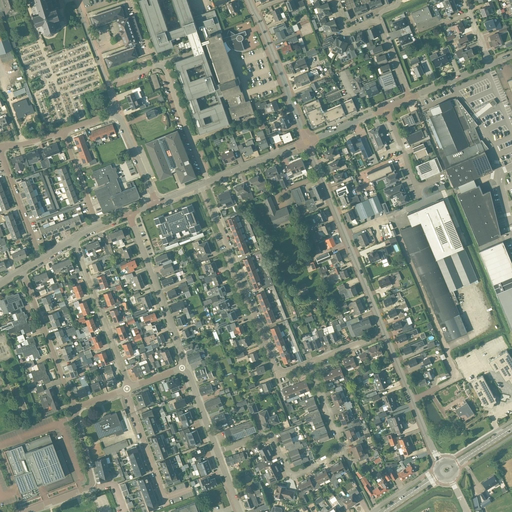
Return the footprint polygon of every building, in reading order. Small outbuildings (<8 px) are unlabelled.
[(0,0),(4,8),(6,14),(18,10),(16,4),(15,0),(0,0)] [(28,0),(29,1),(30,5),(30,6),(31,6),(32,10),(31,10),(32,11),(32,10),(33,14),(32,15),(32,14),(31,14),(31,15),(31,16),(32,16),(34,24),(34,25),(35,25),(35,26),(35,25),(36,24),(38,31),(38,32),(38,33),(39,33),(40,32),(40,31),(42,31),(44,35),(44,36),(44,35),(48,36),(48,37),(49,37),(49,36),(53,35),(54,35),(53,34),(55,31),(56,31),(56,30),(56,29),(60,27),(61,26),(61,25),(63,24),(61,16),(60,16),(57,7),(64,5),(62,0),(28,0)] [(246,34),(245,30),(243,31),(238,33),(235,34),(229,30),(227,33),(227,37),(222,39),(222,38),(223,38),(221,33),(222,32),(215,10),(193,17),(187,0),(173,0),(182,26),(169,30),(158,0),(149,0),(151,4),(149,4),(147,0),(139,0),(157,51),(174,45),(171,39),(176,37),(177,39),(180,38),(180,36),(187,33),(190,41),(195,55),(174,62),(200,134),(229,123),(220,96),(224,95),(225,97),(227,97),(231,107),(230,108),(233,118),(234,117),(236,121),(240,119),(239,116),(253,111),(249,101),(246,102),(239,83),(240,82),(238,76),(237,77),(227,49),(228,48),(229,47),(230,48),(231,49),(232,49),(233,48),(234,49),(237,50),(240,50),(244,49),(241,40),(242,40),(242,39),(243,39),(243,38),(243,37),(243,36),(243,35),(246,34)] [(228,2),(227,0),(220,0),(214,2),(216,8),(223,5),(223,4),(228,2)] [(296,8),(292,0),(291,0),(286,2),(289,10),(290,10),(291,12),(296,10),(295,8),(296,8)] [(370,10),(365,0),(361,0),(363,4),(359,6),(362,13),(370,10)] [(377,7),(374,0),(373,0),(371,1),(370,0),(365,0),(370,10),(377,7)] [(237,6),(235,1),(228,3),(229,5),(227,6),(229,9),(230,9),(232,13),(240,10),(238,6),(237,6)] [(354,1),(350,3),(355,16),(362,13),(359,6),(356,7),(354,1)] [(493,7),(491,1),(486,2),(488,6),(480,9),(479,10),(480,13),(481,13),(483,16),(490,14),(489,9),(490,9),(489,8),(493,7)] [(320,6),(319,3),(314,5),(315,8),(317,7),(319,13),(330,9),(327,3),(320,6)] [(348,19),(355,16),(350,3),(346,5),(348,10),(345,12),(348,19)] [(455,3),(444,8),(445,10),(448,9),(449,12),(447,13),(448,16),(454,14),(453,11),(457,10),(455,3)] [(118,17),(120,20),(125,19),(124,16),(127,14),(124,4),(120,6),(120,7),(92,17),(95,25),(100,23),(100,24),(105,22),(105,21),(109,20),(109,21),(114,19),(114,18),(118,17)] [(432,18),(430,11),(427,6),(411,13),(416,25),(432,18)] [(278,9),(272,11),(276,21),(281,19),(282,22),(287,20),(286,17),(284,12),(280,14),(278,9)] [(317,14),(320,22),(326,20),(325,17),(332,14),(330,9),(319,13),(317,14)] [(126,46),(132,44),(137,42),(143,40),(134,15),(125,19),(120,20),(118,21),(121,30),(120,30),(121,33),(122,33),(126,45),(126,46)] [(406,27),(407,30),(410,29),(409,26),(406,27),(403,19),(393,23),(396,31),(406,27)] [(494,23),(493,19),(485,22),(487,30),(495,27),(496,30),(502,28),(499,21),(494,23)] [(323,30),(326,29),(336,25),(334,20),(327,23),(326,20),(320,22),(321,25),(323,30)] [(0,53),(12,50),(1,22),(0,22),(0,53)] [(461,22),(450,27),(452,30),(456,28),(457,32),(458,32),(464,29),(461,22)] [(294,32),(292,26),(287,28),(285,23),(278,26),(277,26),(274,27),(279,40),(286,37),(285,34),(288,32),(289,34),(294,32)] [(327,38),(327,39),(332,36),(331,34),(338,31),(336,25),(326,29),(328,35),(325,36),(327,38)] [(374,27),(368,30),(370,35),(367,36),(369,41),(371,46),(374,45),(373,45),(371,38),(377,36),(374,27)] [(410,29),(407,30),(408,33),(398,37),(401,45),(412,41),(409,33),(411,32),(410,29)] [(366,43),(367,47),(371,46),(369,41),(366,42),(362,32),(356,34),(360,45),(366,43)] [(354,43),(351,45),(353,50),(356,49),(355,47),(360,45),(356,34),(351,36),(354,43)] [(501,44),(498,34),(490,36),(487,37),(490,47),(494,46),(495,49),(500,47),(499,45),(501,44)] [(328,42),(322,44),(324,48),(331,45),(333,46),(332,49),(337,51),(342,41),(336,38),(335,40),(334,40),(332,36),(327,39),(328,41),(328,42)] [(459,37),(453,39),(454,42),(456,41),(457,44),(459,48),(462,47),(462,46),(466,44),(465,43),(469,42),(469,41),(469,40),(469,39),(468,39),(467,38),(466,36),(460,39),(459,37)] [(298,39),(301,45),(304,53),(307,52),(304,44),(302,38),(298,39)] [(292,50),(288,41),(284,43),(286,46),(281,48),(284,54),(292,50)] [(342,41),(337,51),(342,53),(344,51),(346,52),(348,57),(345,58),(346,61),(353,58),(350,51),(353,50),(351,45),(347,46),(346,45),(347,43),(342,41)] [(374,45),(371,46),(367,47),(369,50),(373,49),(375,55),(379,54),(384,52),(381,45),(376,47),(375,44),(373,45),(374,45)] [(128,59),(132,58),(133,58),(141,55),(138,47),(106,58),(109,66),(113,64),(114,65),(119,63),(119,62),(123,61),(123,62),(128,60),(128,59)] [(438,57),(436,53),(430,56),(432,60),(433,60),(435,62),(434,63),(435,65),(436,66),(440,65),(440,67),(446,65),(445,63),(448,61),(446,56),(451,54),(448,47),(441,50),(443,55),(438,57)] [(317,54),(315,49),(306,52),(309,58),(317,54)] [(456,52),(453,53),(455,58),(458,57),(460,62),(465,60),(474,56),(471,49),(463,52),(462,49),(456,52)] [(14,57),(12,50),(0,53),(0,57),(2,62),(14,57)] [(380,57),(379,54),(375,55),(379,64),(382,63),(387,61),(385,55),(380,57)] [(420,61),(418,57),(411,61),(413,65),(413,64),(415,67),(413,67),(418,76),(424,73),(420,64),(419,65),(418,62),(420,61)] [(308,67),(304,58),(293,63),(293,62),(289,64),(293,73),(297,72),(297,71),(308,67)] [(382,63),(379,64),(383,74),(391,70),(388,64),(383,66),(382,63)] [(309,77),(318,73),(317,69),(307,73),(307,72),(298,76),(298,77),(294,79),(295,82),(309,77)] [(385,74),(379,76),(384,91),(397,86),(393,76),(391,72),(385,74)] [(150,75),(154,89),(160,87),(156,73),(150,75)] [(320,77),(318,73),(309,77),(295,82),(297,86),(301,85),(301,86),(311,82),(311,81),(320,77)] [(326,81),(325,78),(311,84),(314,90),(319,87),(318,85),(323,83),(323,82),(326,81)] [(360,79),(354,81),(358,90),(359,93),(359,92),(363,91),(359,82),(361,82),(360,79)] [(369,97),(374,95),(377,94),(379,93),(375,83),(368,86),(369,88),(364,90),(366,95),(367,94),(367,95),(368,95),(369,97)] [(134,93),(127,96),(130,102),(137,99),(141,98),(138,92),(139,91),(141,91),(139,87),(133,90),(134,93)] [(24,88),(13,92),(14,96),(25,92),(24,88)] [(315,97),(313,94),(312,94),(310,95),(309,93),(312,92),(311,88),(307,90),(307,92),(301,94),(304,102),(315,97)] [(338,88),(323,94),(324,97),(339,90),(338,88)] [(340,92),(325,98),(327,103),(342,97),(340,92)] [(137,99),(130,102),(132,109),(139,106),(141,109),(146,107),(145,103),(143,104),(141,98),(137,99)] [(455,98),(422,113),(425,120),(427,119),(440,148),(437,150),(441,159),(441,158),(446,168),(485,151),(484,151),(486,149),(488,148),(482,139),(480,140),(475,128),(478,125),(474,120),(472,118),(470,117),(455,98)] [(31,113),(28,106),(27,106),(26,103),(27,103),(26,99),(12,104),(18,118),(26,115),(25,114),(27,113),(28,114),(31,113)] [(318,99),(303,105),(305,110),(306,109),(307,111),(306,112),(306,113),(308,112),(308,114),(307,115),(309,119),(308,119),(310,124),(311,124),(312,126),(312,127),(313,126),(313,127),(314,126),(319,124),(324,122),(328,120),(329,122),(338,118),(342,116),(357,110),(352,99),(324,111),(324,110),(323,110),(321,106),(318,99)] [(260,103),(260,102),(256,104),(258,111),(262,109),(262,108),(264,107),(267,113),(279,108),(276,100),(268,103),(268,104),(267,104),(266,101),(260,103)] [(157,110),(156,110),(154,110),(154,109),(152,110),(151,110),(150,110),(151,111),(149,111),(148,111),(146,112),(145,112),(148,119),(149,119),(151,118),(152,118),(152,117),(153,117),(154,117),(154,116),(157,116),(156,115),(158,113),(158,112),(157,110)] [(421,123),(416,110),(410,112),(411,114),(409,115),(408,115),(401,118),(404,125),(408,124),(408,126),(411,125),(411,124),(414,122),(415,125),(421,123)] [(275,125),(289,120),(287,115),(280,118),(280,119),(278,120),(278,121),(274,123),(275,125)] [(289,120),(275,125),(271,127),(272,129),(276,128),(276,129),(280,127),(281,128),(283,127),(284,128),(291,126),(289,120)] [(112,124),(105,126),(108,135),(115,133),(112,124)] [(105,126),(98,129),(101,138),(108,135),(105,126)] [(379,127),(373,129),(368,132),(378,154),(387,151),(386,149),(385,147),(385,146),(387,145),(380,127),(379,127)] [(101,138),(98,129),(91,132),(92,135),(89,136),(91,141),(94,140),(94,141),(101,138)] [(269,146),(262,130),(257,132),(259,136),(260,136),(261,140),(258,141),(261,149),(262,148),(262,149),(265,148),(265,147),(269,146)] [(161,178),(172,174),(171,172),(177,169),(182,182),(196,176),(177,131),(146,143),(161,178)] [(277,134),(273,135),(273,136),(275,141),(280,139),(280,138),(283,137),(285,141),(286,140),(287,142),(291,140),(291,139),(292,138),(289,131),(279,135),(278,134),(277,134)] [(418,134),(417,132),(409,135),(410,137),(407,139),(409,144),(424,138),(422,133),(418,134)] [(74,138),(77,147),(86,143),(82,135),(74,138)] [(239,149),(234,137),(230,138),(233,143),(230,144),(232,151),(222,155),(225,163),(230,161),(236,158),(233,152),(239,149)] [(348,140),(347,140),(352,151),(360,148),(361,150),(365,158),(372,155),(364,137),(357,140),(355,141),(354,138),(353,138),(352,138),(351,138),(350,138),(349,139),(348,140)] [(248,146),(243,148),(242,144),(238,145),(241,153),(245,151),(246,155),(253,152),(251,145),(254,143),(252,139),(247,141),(248,146)] [(89,152),(86,143),(77,147),(80,155),(89,152)] [(417,152),(415,153),(417,158),(428,154),(423,143),(415,146),(417,152)] [(43,150),(41,151),(44,160),(47,159),(46,157),(59,152),(56,144),(49,146),(49,147),(43,149),(43,150)] [(334,148),(324,152),(325,153),(324,153),(326,157),(327,157),(327,158),(333,155),(334,158),(340,156),(337,149),(334,150),(334,148)] [(39,158),(39,157),(37,151),(27,154),(29,160),(28,161),(29,164),(35,162),(34,160),(39,158)] [(485,151),(446,168),(454,187),(490,172),(492,167),(485,151)] [(92,160),(89,152),(80,155),(83,164),(89,162),(90,166),(96,163),(95,159),(92,160)] [(21,156),(12,160),(16,171),(24,168),(22,163),(24,163),(25,166),(28,165),(26,157),(22,159),(21,156)] [(436,157),(434,158),(415,166),(421,180),(442,171),(436,157)] [(289,164),(292,171),(287,173),(289,179),(294,177),(294,176),(298,175),(297,172),(305,169),(302,159),(289,164)] [(330,165),(329,165),(330,169),(331,169),(332,170),(338,167),(339,170),(347,167),(346,164),(341,166),(338,160),(329,164),(330,165)] [(389,182),(389,183),(385,185),(386,188),(389,186),(396,183),(395,180),(399,179),(399,178),(399,177),(398,173),(397,174),(396,173),(395,173),(392,167),(394,167),(392,162),(367,173),(371,182),(386,175),(387,178),(386,178),(388,182),(389,182)] [(94,190),(103,214),(138,199),(136,194),(137,194),(136,191),(137,191),(135,185),(134,185),(133,181),(126,184),(128,188),(121,190),(116,178),(118,177),(114,167),(112,168),(110,164),(92,172),(93,175),(91,176),(92,178),(94,177),(98,185),(105,183),(106,185),(94,190)] [(57,169),(59,175),(67,172),(65,166),(57,169)] [(275,166),(268,169),(265,171),(267,177),(274,175),(277,181),(279,180),(282,187),(288,185),(287,181),(285,176),(280,178),(275,166)] [(61,181),(69,178),(67,172),(59,175),(61,181)] [(334,177),(335,181),(336,181),(343,179),(344,182),(352,179),(350,176),(345,178),(343,172),(334,175),(334,177)] [(270,192),(266,180),(261,182),(258,176),(249,179),(252,186),(255,184),(258,190),(262,189),(264,194),(270,192)] [(71,184),(69,178),(61,181),(64,187),(71,184)] [(21,182),(23,188),(31,185),(31,184),(33,183),(33,181),(30,182),(28,179),(21,182)] [(244,183),(234,187),(237,196),(240,194),(243,194),(245,199),(249,197),(250,200),(254,199),(251,192),(248,193),(248,192),(244,183)] [(64,187),(66,192),(73,190),(71,184),(64,187)] [(385,191),(384,191),(387,199),(396,195),(397,198),(397,199),(396,200),(398,204),(399,203),(399,204),(408,201),(408,200),(409,199),(407,195),(406,196),(406,195),(403,196),(402,193),(405,192),(401,184),(390,189),(385,191)] [(25,193),(33,191),(31,185),(23,188),(25,193)] [(300,187),(291,190),(297,204),(299,209),(300,213),(301,215),(310,211),(318,208),(316,205),(324,201),(322,198),(324,197),(325,197),(320,185),(309,189),(312,198),(306,201),(300,187)] [(479,185),(458,194),(479,245),(501,236),(499,228),(498,229),(479,185)] [(346,186),(337,189),(343,205),(349,202),(350,205),(359,201),(357,196),(351,198),(346,186)] [(66,192),(68,198),(76,195),(73,190),(66,192)] [(35,196),(33,191),(25,193),(28,199),(35,196)] [(234,205),(228,191),(224,192),(225,193),(219,195),(222,203),(225,202),(228,208),(234,205)] [(78,201),(76,195),(68,198),(70,204),(78,201)] [(37,202),(35,196),(28,199),(30,205),(37,202)] [(355,205),(356,208),(360,219),(361,219),(382,210),(376,196),(355,205)] [(277,213),(270,197),(264,199),(270,214),(272,213),(273,217),(275,216),(279,224),(292,218),(287,209),(277,213)] [(421,222),(430,245),(436,259),(464,248),(444,199),(407,214),(412,226),(421,222)] [(30,205),(32,211),(39,208),(42,207),(40,201),(37,202),(30,205)] [(7,202),(0,204),(0,205),(2,211),(9,208),(7,202)] [(163,214),(154,218),(156,224),(158,224),(159,227),(162,234),(163,237),(161,237),(164,244),(173,240),(172,237),(180,234),(179,231),(181,230),(182,233),(191,230),(192,233),(202,229),(199,223),(197,223),(196,221),(193,213),(192,211),(194,210),(192,204),(189,204),(182,207),(183,209),(182,210),(181,210),(178,211),(175,212),(172,213),(169,214),(166,216),(164,216),(163,214)] [(42,214),(39,208),(32,211),(34,217),(42,214)] [(356,208),(345,213),(348,221),(355,218),(356,221),(360,219),(356,208)] [(245,219),(247,218),(244,210),(237,213),(238,216),(243,214),(245,219)] [(78,216),(73,218),(76,225),(82,223),(80,220),(84,219),(81,211),(77,213),(78,216)] [(309,229),(322,224),(320,220),(326,218),(327,217),(326,215),(325,214),(325,215),(323,211),(317,214),(318,214),(314,215),(315,218),(313,219),(314,223),(314,224),(308,226),(309,229)] [(6,222),(13,219),(11,213),(4,216),(6,222)] [(227,219),(230,225),(238,222),(235,216),(227,219)] [(76,225),(73,218),(67,220),(70,228),(76,225)] [(13,219),(6,222),(8,228),(15,225),(13,219)] [(67,220),(61,222),(64,230),(70,228),(67,220)] [(61,222),(55,224),(58,232),(64,230),(61,222)] [(240,228),(238,222),(230,225),(232,231),(240,228)] [(400,231),(410,254),(430,245),(421,222),(412,226),(400,231)] [(55,224),(49,226),(52,234),(58,232),(55,224)] [(332,231),(328,224),(322,226),(322,227),(318,228),(320,232),(323,230),(325,234),(332,231)] [(15,225),(8,228),(10,233),(18,231),(15,225)] [(52,234),(49,226),(44,229),(43,226),(39,227),(41,235),(45,233),(46,236),(52,234)] [(234,237),(242,234),(240,228),(232,231),(234,237)] [(373,235),(370,228),(367,229),(368,232),(365,233),(358,236),(363,247),(369,244),(366,237),(373,235)] [(121,230),(115,232),(120,244),(117,245),(118,248),(125,245),(123,242),(121,239),(124,237),(124,236),(122,231),(121,230)] [(18,231),(10,233),(13,239),(20,237),(18,231)] [(120,244),(115,232),(109,234),(109,235),(106,236),(108,241),(111,240),(112,242),(115,241),(117,245),(120,244)] [(203,232),(190,237),(191,241),(204,236),(203,232)] [(244,239),(242,234),(234,237),(237,243),(244,239)] [(325,249),(336,244),(334,241),(335,241),(333,237),(318,243),(321,251),(325,249)] [(398,243),(395,237),(389,240),(392,245),(398,243)] [(239,248),(247,245),(244,239),(237,243),(239,248)] [(98,240),(91,243),(94,250),(101,248),(98,240)] [(198,241),(193,243),(195,249),(199,248),(201,250),(209,247),(208,245),(209,244),(207,241),(199,245),(198,241)] [(166,250),(179,245),(178,242),(165,247),(166,250)] [(511,264),(503,242),(479,252),(511,330),(511,264)] [(97,259),(97,258),(94,250),(91,243),(85,245),(88,253),(91,251),(93,255),(90,256),(91,261),(97,259)] [(249,251),(247,245),(239,248),(241,254),(249,251)] [(436,259),(430,245),(410,254),(420,277),(440,268),(436,259)] [(19,247),(16,248),(17,250),(21,259),(26,256),(26,254),(28,253),(25,247),(25,246),(23,247),(23,249),(21,250),(19,247)] [(122,247),(116,249),(117,252),(118,252),(121,260),(126,258),(126,257),(132,255),(130,247),(123,250),(122,247)] [(202,253),(197,255),(200,261),(207,259),(205,255),(211,253),(212,252),(210,249),(210,250),(209,247),(201,250),(202,253)] [(464,248),(436,259),(440,268),(449,291),(453,290),(474,281),(475,284),(477,283),(476,281),(477,280),(464,248)] [(387,257),(386,255),(383,249),(381,250),(377,251),(377,250),(373,252),(373,251),(370,253),(371,253),(368,255),(369,258),(369,259),(370,261),(371,263),(377,260),(377,261),(380,260),(380,259),(381,259),(381,260),(387,257)] [(14,261),(21,259),(17,250),(15,251),(14,251),(12,250),(11,250),(8,251),(9,254),(11,253),(11,254),(14,261)] [(261,260),(263,258),(260,250),(253,253),(254,255),(258,254),(261,260)] [(328,253),(316,258),(318,263),(331,258),(331,259),(332,263),(342,259),(338,251),(333,254),(330,255),(328,253)] [(161,263),(164,265),(173,261),(175,261),(173,260),(172,260),(170,259),(169,259),(168,257),(165,254),(155,258),(158,264),(161,263)] [(243,259),(246,265),(253,262),(251,256),(243,259)] [(70,259),(63,261),(68,272),(68,271),(74,269),(70,259)] [(207,276),(213,274),(212,271),(217,269),(214,262),(211,263),(209,259),(201,262),(202,264),(206,262),(207,264),(203,266),(204,271),(205,270),(207,276)] [(119,263),(114,265),(115,268),(120,266),(122,269),(125,268),(127,273),(130,272),(134,271),(134,269),(134,268),(136,267),(136,266),(137,266),(134,260),(127,263),(126,261),(119,263)] [(318,263),(317,260),(310,263),(313,270),(319,267),(317,263),(318,263)] [(63,261),(57,263),(60,271),(64,269),(65,273),(68,272),(63,261)] [(98,261),(91,264),(94,271),(95,271),(97,270),(98,273),(102,272),(100,264),(100,261),(99,261),(98,261)] [(173,261),(164,265),(163,265),(164,268),(161,269),(163,275),(174,271),(172,266),(174,265),(173,261)] [(256,268),(253,262),(246,265),(248,271),(256,268)] [(54,273),(60,271),(57,263),(51,266),(54,273)] [(330,270),(331,273),(336,271),(337,275),(339,274),(341,279),(344,278),(349,276),(346,269),(339,272),(337,267),(330,270)] [(250,277),(258,274),(256,268),(248,271),(250,277)] [(420,277),(431,304),(451,296),(449,291),(440,268),(420,277)] [(104,274),(97,277),(99,283),(106,280),(105,277),(111,274),(110,271),(109,269),(103,272),(104,274)] [(172,277),(162,281),(164,287),(174,283),(179,281),(177,276),(184,274),(183,270),(175,273),(175,275),(172,277)] [(402,279),(398,271),(393,274),(393,276),(389,277),(388,276),(378,281),(381,288),(385,286),(386,288),(392,285),(390,281),(397,278),(398,280),(402,279)] [(46,272),(40,275),(43,284),(44,286),(47,284),(46,281),(49,280),(46,272)] [(132,273),(125,275),(126,280),(129,279),(131,284),(135,283),(142,280),(140,274),(133,277),(132,273)] [(215,277),(213,274),(207,276),(205,277),(204,277),(206,284),(214,281),(215,285),(222,282),(219,275),(215,277)] [(260,279),(258,274),(250,277),(252,283),(260,280),(260,279)] [(40,275),(34,277),(36,284),(40,283),(41,285),(43,284),(40,275)] [(194,282),(191,275),(186,277),(188,284),(194,282)] [(273,284),(270,276),(267,277),(260,279),(260,280),(252,283),(255,289),(262,286),(262,288),(273,284)] [(106,280),(99,283),(101,289),(108,286),(112,284),(111,282),(107,283),(106,280)] [(144,286),(142,280),(135,283),(136,286),(132,287),(133,290),(137,289),(138,289),(144,286)] [(74,289),(75,292),(82,289),(81,289),(82,288),(82,286),(81,286),(80,286),(79,284),(75,285),(74,282),(72,283),(69,284),(67,285),(70,290),(74,289)] [(175,289),(167,292),(168,292),(169,295),(168,295),(169,298),(170,298),(177,295),(186,292),(188,297),(191,296),(186,282),(179,285),(180,287),(175,289)] [(274,294),(277,293),(274,285),(268,287),(270,290),(272,289),(274,294)] [(343,289),(344,293),(346,298),(357,293),(354,286),(346,289),(345,288),(346,288),(344,285),(339,287),(340,290),(343,289)] [(226,293),(224,286),(218,288),(218,289),(214,290),(216,293),(219,292),(221,296),(226,293)] [(41,298),(44,304),(58,299),(62,297),(59,288),(56,289),(53,290),(55,294),(54,294),(53,297),(50,298),(49,295),(41,298)] [(84,295),(82,289),(75,292),(76,295),(72,297),(73,299),(77,298),(84,295)] [(103,293),(105,300),(112,297),(111,294),(115,292),(114,290),(103,293)] [(431,304),(435,313),(455,305),(458,303),(453,290),(449,291),(451,296),(431,304)] [(257,294),(259,300),(267,297),(264,291),(257,294)] [(3,300),(8,313),(14,311),(11,303),(15,301),(18,308),(24,306),(21,299),(20,299),(18,294),(13,295),(13,294),(6,297),(6,299),(3,300)] [(394,294),(390,295),(391,297),(383,300),(386,306),(393,303),(392,301),(401,297),(400,294),(395,297),(394,294)] [(143,303),(149,301),(147,295),(141,297),(137,299),(138,302),(142,300),(143,303)] [(113,300),(112,297),(105,300),(108,305),(114,303),(115,306),(121,303),(119,300),(118,301),(118,298),(113,300)] [(269,303),(267,297),(259,300),(262,306),(269,303)] [(3,315),(8,313),(3,300),(1,301),(0,299),(0,306),(0,307),(3,315)] [(219,303),(214,304),(215,305),(217,311),(218,315),(227,311),(226,308),(231,306),(231,305),(232,304),(231,303),(230,302),(230,303),(228,299),(219,303)] [(353,305),(355,308),(362,305),(360,299),(352,302),(352,303),(348,304),(349,307),(353,305)] [(54,300),(44,304),(46,310),(53,307),(52,304),(55,303),(54,300)] [(80,306),(81,309),(88,306),(86,300),(79,303),(78,300),(73,302),(75,308),(80,306)] [(141,310),(134,312),(135,316),(147,312),(145,309),(152,307),(149,301),(143,303),(144,306),(140,307),(141,310)] [(183,308),(185,313),(192,310),(190,305),(185,307),(183,303),(183,301),(172,305),(174,312),(183,308)] [(348,306),(346,301),(338,305),(340,310),(348,306)] [(264,312),(271,309),(269,303),(262,306),(264,312)] [(399,307),(388,311),(390,318),(398,315),(399,318),(405,316),(403,313),(402,313),(400,310),(404,308),(404,310),(408,309),(407,307),(406,303),(403,304),(400,305),(401,305),(398,306),(399,307)] [(362,305),(355,308),(356,311),(352,312),(353,316),(365,311),(362,305)] [(455,305),(435,313),(446,341),(467,333),(455,305)] [(78,313),(77,314),(78,317),(79,319),(84,317),(83,315),(90,312),(88,306),(81,309),(82,312),(79,313),(78,313)] [(110,310),(112,316),(119,314),(118,310),(121,309),(120,306),(117,308),(116,308),(110,310)] [(6,330),(7,329),(26,322),(25,319),(27,319),(26,318),(28,317),(26,314),(25,314),(24,312),(21,313),(19,308),(14,311),(10,312),(11,315),(15,313),(17,320),(12,322),(11,321),(7,323),(7,324),(0,326),(0,328),(1,331),(5,329),(6,330)] [(266,317),(274,314),(271,309),(264,312),(266,317)] [(186,315),(177,318),(180,326),(186,323),(188,322),(187,319),(188,319),(187,318),(194,316),(193,312),(192,310),(185,313),(186,315)] [(221,314),(223,319),(228,317),(230,322),(235,320),(234,319),(236,318),(238,316),(237,314),(235,314),(234,311),(227,314),(227,312),(221,314)] [(50,321),(57,318),(55,312),(48,314),(50,321)] [(148,325),(147,323),(150,322),(156,319),(154,313),(148,315),(147,313),(142,315),(144,321),(138,323),(140,327),(144,326),(148,325)] [(119,314),(112,316),(114,323),(121,320),(125,318),(124,315),(120,317),(119,314)] [(276,320),(274,314),(266,317),(268,323),(276,320)] [(86,322),(87,325),(87,326),(94,323),(92,317),(85,320),(84,317),(78,320),(79,323),(82,322),(82,324),(86,322)] [(359,321),(351,324),(356,337),(364,334),(363,330),(372,326),(369,317),(359,321)] [(60,324),(57,318),(50,321),(53,327),(60,324)] [(411,324),(408,325),(406,318),(393,324),(393,325),(393,326),(393,327),(394,327),(395,330),(401,328),(403,332),(412,328),(411,324)] [(288,329),(290,328),(287,319),(282,322),(283,325),(286,324),(288,329)] [(328,330),(332,342),(338,339),(337,336),(340,335),(337,328),(336,325),(342,323),(341,319),(332,322),(333,324),(332,325),(333,328),(328,330)] [(349,320),(339,324),(341,328),(351,324),(349,320)] [(26,322),(7,329),(9,334),(16,331),(23,329),(25,334),(31,331),(29,324),(27,325),(26,322)] [(83,327),(85,333),(90,331),(97,329),(94,323),(87,326),(87,325),(83,327)] [(116,327),(118,333),(125,331),(124,327),(128,326),(127,323),(123,325),(116,327)] [(151,324),(148,325),(144,326),(146,330),(150,329),(150,330),(153,328),(154,332),(160,330),(158,323),(152,326),(151,324)] [(228,325),(226,326),(228,333),(234,331),(235,335),(238,334),(239,336),(243,334),(242,332),(244,331),(242,325),(236,327),(234,323),(228,325)] [(271,328),(273,334),(280,331),(278,326),(271,328)] [(54,331),(57,337),(75,330),(74,327),(65,330),(66,331),(63,332),(62,328),(54,331)] [(194,334),(193,331),(192,327),(188,329),(182,331),(185,338),(190,336),(194,334)] [(332,342),(328,330),(324,332),(322,327),(318,329),(318,331),(323,341),(326,340),(327,344),(332,342)] [(416,329),(409,332),(398,336),(400,342),(409,339),(408,336),(414,334),(414,335),(418,333),(416,329)] [(75,330),(57,337),(59,344),(66,341),(65,337),(77,333),(75,330)] [(125,331),(118,333),(121,339),(127,337),(127,336),(131,335),(130,332),(126,334),(125,331)] [(283,337),(280,331),(273,334),(275,340),(283,337)] [(316,335),(311,337),(316,348),(316,349),(320,348),(319,347),(321,346),(320,342),(323,341),(318,331),(315,332),(316,335)] [(93,339),(94,343),(101,340),(98,334),(92,337),(90,334),(81,337),(82,340),(84,340),(85,342),(93,339)] [(151,344),(145,347),(146,351),(152,349),(152,348),(159,346),(158,343),(164,341),(162,334),(155,337),(156,339),(150,341),(151,344)] [(250,340),(248,336),(242,339),(237,341),(237,339),(233,340),(234,344),(235,346),(240,344),(241,347),(245,346),(251,344),(251,343),(252,343),(252,342),(251,340),(250,340)] [(25,340),(24,337),(18,340),(19,342),(23,341),(25,345),(14,350),(15,354),(22,352),(23,352),(35,347),(34,345),(35,344),(33,337),(25,340)] [(277,346),(285,343),(283,337),(275,340),(277,346)] [(310,350),(316,348),(311,337),(305,339),(306,340),(303,341),(306,348),(308,347),(310,350)] [(101,340),(94,343),(95,346),(91,347),(92,350),(96,348),(96,349),(103,346),(101,340)] [(123,344),(125,350),(132,348),(130,344),(134,343),(133,340),(123,344)] [(422,340),(403,348),(403,349),(405,355),(413,352),(413,351),(412,348),(417,347),(418,348),(424,345),(422,340)] [(193,347),(192,343),(184,347),(186,355),(195,351),(195,352),(200,350),(198,345),(193,347)] [(280,352),(287,349),(285,343),(277,346),(280,352)] [(369,348),(372,356),(382,352),(378,344),(369,348)] [(35,347),(23,352),(24,357),(32,354),(34,359),(40,357),(37,350),(36,350),(35,347)] [(63,356),(71,353),(68,347),(61,349),(63,356)] [(132,348),(125,350),(127,356),(133,353),(139,351),(140,354),(143,353),(146,351),(145,347),(140,349),(138,350),(138,349),(133,351),(132,348)] [(152,349),(146,351),(148,357),(150,363),(154,361),(151,354),(154,353),(152,349)] [(160,349),(156,351),(158,356),(162,355),(163,358),(170,356),(168,349),(161,352),(160,349)] [(199,352),(188,357),(190,364),(202,359),(200,355),(205,353),(204,349),(199,351),(199,352)] [(282,357),(289,354),(287,349),(280,352),(282,357)] [(99,356),(100,359),(107,357),(105,351),(98,354),(94,355),(95,358),(99,356)] [(259,358),(256,351),(250,353),(250,354),(247,355),(248,358),(251,357),(253,360),(259,358)] [(511,359),(507,351),(502,353),(501,351),(499,353),(500,355),(489,362),(495,372),(499,370),(505,381),(509,379),(511,384),(511,359)] [(426,356),(425,352),(421,354),(422,355),(408,361),(410,367),(421,363),(420,360),(423,358),(423,357),(426,356)] [(71,353),(63,356),(66,362),(73,359),(71,353)] [(289,354),(282,357),(284,363),(285,363),(288,362),(292,361),(291,358),(294,356),(293,353),(289,354)] [(359,355),(361,361),(368,358),(366,354),(366,353),(359,355)] [(170,356),(163,358),(164,361),(161,363),(162,366),(172,362),(170,356)] [(107,357),(100,359),(101,362),(97,364),(99,367),(103,365),(109,363),(107,357)] [(357,366),(353,357),(347,360),(346,359),(343,360),(346,369),(353,366),(353,368),(357,366)] [(432,365),(429,358),(422,361),(426,368),(432,365)] [(140,366),(143,374),(144,374),(144,375),(146,374),(146,373),(150,372),(146,361),(145,360),(139,362),(139,363),(140,366)] [(33,377),(45,373),(44,370),(46,369),(43,362),(37,365),(38,370),(31,372),(31,373),(28,374),(30,378),(33,377)] [(79,367),(78,364),(76,365),(74,362),(67,365),(69,371),(79,367)] [(113,373),(110,365),(103,368),(104,372),(106,371),(107,374),(109,374),(111,378),(107,379),(108,383),(109,386),(117,383),(114,376),(114,377),(112,373),(113,373)] [(257,370),(254,372),(250,373),(251,377),(255,375),(266,371),(263,365),(256,368),(257,370)] [(136,377),(143,374),(140,366),(133,368),(136,377)] [(79,367),(69,371),(72,377),(79,374),(78,371),(81,370),(81,369),(80,367),(79,367)] [(340,367),(334,369),(338,379),(344,377),(340,367)] [(207,372),(205,368),(195,372),(198,380),(212,374),(211,371),(207,372)] [(329,371),(333,381),(336,380),(338,379),(334,369),(332,370),(329,371)] [(425,379),(418,381),(420,387),(427,384),(426,381),(434,377),(431,370),(427,372),(428,376),(424,378),(425,379)] [(329,371),(323,373),(327,383),(333,381),(329,371)] [(377,382),(385,379),(382,371),(374,374),(376,378),(373,379),(373,380),(374,383),(377,382)] [(45,373),(33,377),(35,382),(42,379),(44,384),(50,382),(48,375),(46,375),(45,373)] [(102,380),(100,373),(96,375),(98,379),(94,381),(95,383),(91,385),(93,392),(101,389),(98,381),(102,380)] [(90,390),(84,375),(79,377),(82,387),(77,390),(75,386),(71,388),(75,396),(78,395),(79,397),(87,394),(86,392),(90,390)] [(493,396),(482,375),(477,378),(476,376),(474,377),(475,379),(471,382),(482,403),(481,405),(483,405),(484,408),(487,406),(492,408),(493,403),(496,401),(495,399),(495,397),(493,396)] [(177,382),(178,382),(177,378),(174,379),(174,377),(170,379),(171,380),(166,382),(168,389),(170,388),(172,392),(178,390),(177,386),(178,385),(177,382)] [(385,379),(377,382),(379,386),(380,390),(388,386),(385,379)] [(306,380),(299,383),(303,393),(310,390),(306,380)] [(272,388),(269,381),(259,385),(260,388),(262,388),(264,394),(269,392),(268,389),(272,388)] [(297,395),(303,393),(299,383),(293,385),(297,395)] [(18,384),(10,387),(20,414),(28,411),(18,384)] [(212,388),(211,384),(199,388),(202,396),(217,390),(216,387),(212,388)] [(293,385),(287,388),(290,398),(292,397),(294,400),(299,398),(298,395),(297,395),(293,385)] [(331,395),(333,400),(342,397),(340,393),(343,392),(341,385),(335,388),(337,392),(331,395)] [(136,398),(137,401),(148,397),(146,392),(149,390),(148,387),(141,390),(142,393),(136,395),(137,398),(136,398)] [(40,398),(42,403),(54,398),(53,395),(55,395),(52,388),(46,390),(48,395),(40,398)] [(284,393),(281,394),(284,400),(287,399),(288,402),(294,400),(292,397),(290,398),(287,388),(283,389),(284,393)] [(381,405),(386,403),(393,400),(394,399),(393,397),(392,397),(390,393),(381,397),(382,401),(380,402),(381,405)] [(346,406),(351,404),(350,401),(347,402),(345,396),(342,397),(333,400),(335,405),(344,402),(346,406)] [(148,397),(137,401),(138,404),(139,404),(140,406),(146,404),(147,407),(154,404),(153,401),(150,402),(148,397)] [(222,405),(219,397),(204,403),(208,411),(222,405)] [(55,401),(54,398),(42,403),(44,408),(52,405),(53,409),(45,412),(46,415),(58,411),(57,408),(60,407),(57,400),(55,401)] [(169,404),(171,403),(174,409),(177,408),(181,407),(181,406),(186,404),(187,403),(185,399),(184,399),(184,398),(176,401),(175,398),(168,401),(169,404)] [(308,408),(316,405),(314,399),(308,401),(307,399),(299,402),(300,405),(306,404),(308,408)] [(393,400),(386,403),(389,411),(396,408),(393,400)] [(254,401),(247,404),(251,414),(258,411),(254,401)] [(474,413),(467,402),(455,410),(460,416),(467,411),(470,416),(474,413)] [(351,404),(346,406),(347,410),(338,413),(341,419),(353,414),(350,408),(352,407),(351,404)] [(316,405),(308,408),(309,412),(304,415),(305,419),(314,415),(313,413),(318,410),(316,405)] [(267,409),(259,412),(263,423),(262,423),(264,428),(269,426),(279,422),(276,413),(270,416),(267,409)] [(141,413),(143,419),(153,415),(151,410),(141,413)] [(179,421),(191,416),(190,415),(191,415),(189,411),(183,413),(182,410),(176,412),(179,421)] [(226,418),(229,416),(228,412),(211,418),(213,425),(226,420),(226,418)] [(116,435),(123,433),(116,413),(110,415),(109,413),(103,416),(103,417),(101,418),(102,420),(93,423),(98,438),(115,432),(116,435)] [(354,423),(359,421),(360,421),(359,418),(355,419),(353,414),(341,419),(343,424),(352,420),(354,423)] [(391,417),(387,419),(390,426),(394,425),(402,422),(399,414),(391,417)] [(154,415),(153,415),(143,419),(145,424),(155,420),(154,415)] [(314,415),(305,419),(307,422),(313,421),(314,425),(323,422),(321,416),(315,418),(314,415)] [(180,426),(181,429),(187,427),(186,424),(193,422),(192,417),(191,417),(191,416),(179,421),(181,420),(183,425),(180,426)] [(155,420),(145,424),(147,429),(156,425),(155,421),(155,420)] [(256,431),(252,420),(224,430),(228,442),(256,431)] [(359,421),(354,423),(355,426),(345,430),(347,436),(356,432),(355,429),(358,428),(357,426),(360,424),(359,421)] [(323,422),(314,425),(316,428),(311,432),(312,435),(320,432),(319,429),(325,427),(323,422)] [(404,430),(402,422),(390,426),(392,433),(383,437),(385,441),(395,437),(394,433),(396,433),(397,433),(404,430)] [(156,425),(147,429),(149,434),(158,431),(156,425)] [(283,441),(291,438),(290,434),(295,430),(294,427),(286,430),(287,433),(281,436),(283,441)] [(182,430),(186,440),(198,435),(197,434),(198,434),(196,430),(190,432),(188,428),(182,430)] [(320,432),(312,435),(313,438),(319,438),(321,442),(329,438),(327,433),(321,435),(320,432)] [(358,437),(356,432),(347,436),(349,441),(358,437)] [(55,451),(49,434),(7,450),(4,451),(19,492),(37,486),(41,484),(69,474),(69,473),(60,449),(55,451)] [(160,434),(151,438),(152,443),(162,440),(160,434)] [(198,435),(186,440),(188,445),(187,445),(188,448),(194,446),(193,443),(200,440),(199,436),(198,436),(198,435)] [(402,447),(409,444),(407,437),(399,439),(399,440),(397,440),(395,437),(385,441),(385,443),(389,442),(391,445),(395,444),(397,449),(402,447)] [(291,438),(283,441),(285,447),(291,444),(292,447),(300,444),(299,441),(293,442),(291,438)] [(164,439),(162,440),(152,443),(154,448),(166,444),(164,439)] [(352,447),(354,452),(362,449),(360,444),(363,443),(362,439),(360,440),(356,442),(358,445),(352,447)] [(126,440),(103,449),(105,454),(128,446),(131,445),(129,440),(126,440)] [(289,452),(291,457),(300,454),(298,450),(303,446),(302,443),(300,444),(294,447),(295,449),(289,452)] [(166,444),(154,448),(156,453),(165,450),(164,445),(166,444)] [(259,452),(261,456),(270,451),(267,446),(261,449),(258,444),(252,447),(255,454),(259,452)] [(402,447),(404,455),(412,452),(409,444),(402,447)] [(126,456),(129,455),(138,452),(136,446),(124,451),(126,456)] [(194,461),(200,459),(202,458),(200,455),(204,453),(205,452),(203,448),(202,448),(202,447),(199,448),(196,449),(196,450),(192,451),(194,457),(191,458),(192,462),(194,461)] [(364,454),(362,449),(354,452),(356,458),(362,455),(363,459),(369,457),(367,453),(364,454)] [(165,450),(156,453),(158,459),(167,455),(165,450)] [(236,454),(238,461),(247,458),(247,457),(251,456),(249,451),(245,452),(245,453),(244,454),(243,452),(236,454)] [(272,457),(270,451),(261,456),(262,459),(258,460),(259,463),(262,461),(272,457)] [(129,455),(130,460),(140,457),(138,452),(129,455)] [(238,461),(236,454),(225,458),(228,465),(238,461)] [(300,454),(291,457),(293,463),(299,461),(300,463),(309,460),(307,457),(301,458),(300,454)] [(140,457),(130,460),(132,465),(142,462),(140,457)] [(95,460),(96,466),(106,464),(107,464),(106,458),(95,460)] [(171,464),(169,459),(160,462),(161,467),(171,464)] [(194,461),(197,469),(209,465),(208,464),(209,464),(208,459),(201,462),(200,459),(194,461)] [(341,461),(336,464),(340,473),(345,470),(347,473),(350,471),(347,466),(344,467),(341,461)] [(132,465),(134,470),(143,467),(142,462),(132,465)] [(267,463),(264,464),(265,467),(264,467),(265,470),(267,469),(268,472),(277,467),(275,462),(268,465),(267,463)] [(171,464),(161,467),(163,473),(173,469),(171,464)] [(340,473),(336,464),(330,466),(334,473),(331,475),(336,484),(337,484),(339,483),(335,475),(340,473)] [(209,465),(197,469),(200,478),(206,476),(205,473),(212,470),(210,466),(209,466),(209,465)] [(388,465),(385,466),(387,469),(389,473),(393,480),(397,478),(393,470),(393,471),(392,469),(391,469),(390,468),(388,465)] [(404,469),(408,476),(415,471),(411,465),(406,468),(404,469)] [(402,480),(408,476),(404,469),(402,466),(397,470),(399,473),(398,473),(402,480)] [(134,470),(133,470),(135,476),(145,472),(143,467),(134,470)] [(280,473),(277,467),(268,472),(271,477),(267,479),(270,484),(276,481),(274,476),(280,473)] [(173,469),(163,473),(165,477),(165,478),(177,473),(174,474),(173,469)] [(334,485),(336,484),(331,475),(329,476),(325,469),(320,472),(324,481),(330,478),(331,482),(332,482),(334,485)] [(324,481),(320,472),(314,475),(318,482),(315,483),(318,488),(318,489),(321,487),(319,484),(324,481)] [(111,473),(108,474),(109,474),(99,476),(100,482),(112,479),(111,473)] [(165,478),(167,483),(173,481),(174,484),(180,482),(177,473),(165,478)] [(137,486),(140,485),(139,485),(149,481),(147,476),(135,480),(137,486)] [(200,479),(200,480),(202,486),(200,486),(202,490),(206,489),(217,485),(214,478),(210,480),(209,480),(208,478),(209,477),(209,476),(209,477),(201,480),(200,479)] [(499,484),(498,482),(496,479),(495,479),(494,476),(488,480),(488,479),(482,483),(487,490),(494,485),(496,487),(499,484)] [(309,478),(304,480),(308,489),(314,487),(315,489),(318,488),(315,483),(312,484),(309,478)] [(364,478),(361,480),(365,486),(363,486),(369,495),(370,497),(374,494),(376,497),(383,493),(379,486),(372,491),(368,484),(368,483),(366,480),(366,481),(364,478)] [(379,486),(383,493),(390,488),(387,485),(388,484),(384,478),(377,483),(379,486)] [(304,480),(299,483),(303,492),(302,492),(303,495),(305,494),(306,492),(305,491),(308,489),(304,480)] [(140,485),(141,489),(141,490),(151,486),(149,481),(139,485),(140,485)] [(286,487),(277,485),(275,496),(283,498),(284,496),(292,498),(294,491),(285,489),(286,487)] [(141,496),(152,491),(151,486),(141,490),(141,489),(139,490),(141,496)] [(350,496),(347,497),(352,505),(354,503),(355,504),(357,502),(357,501),(354,496),(359,492),(355,487),(348,492),(350,496)] [(154,496),(152,491),(141,496),(143,501),(154,496)] [(488,497),(484,491),(480,494),(484,500),(488,497)] [(248,498),(243,499),(246,509),(255,506),(258,504),(255,495),(253,496),(252,492),(246,494),(248,498)] [(156,501),(154,496),(143,501),(145,505),(145,506),(156,501)] [(342,496),(337,500),(340,505),(344,503),(348,509),(350,507),(350,506),(352,505),(347,497),(345,499),(342,496)] [(491,503),(488,498),(480,503),(483,508),(491,503)] [(333,507),(330,508),(332,511),(340,511),(337,507),(340,505),(337,500),(332,503),(333,507)] [(146,511),(152,511),(153,511),(152,509),(158,507),(156,501),(145,506),(146,511)] [(197,511),(194,503),(170,511),(197,511)] [(263,510),(258,511),(267,511),(267,510),(264,511),(263,510),(269,508),(267,503),(261,506),(263,510)]
